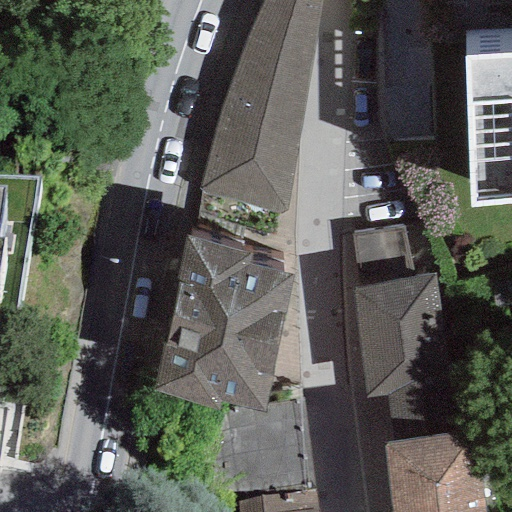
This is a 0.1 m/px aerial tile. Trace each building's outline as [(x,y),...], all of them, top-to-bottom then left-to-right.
[(318,0),(263,0),(247,34),(221,100),(196,188),(285,204),(318,0)] [(511,53),(462,57),(469,207),(511,202),(511,53)] [(249,240),(187,226),(152,383),(220,398),(222,390),(262,398),(292,264),(246,254),(249,240)] [(435,273),(352,282),(364,392),(387,390),(392,434),(460,426),(452,360),(445,361),(435,273)] [(300,413),(215,420),(222,492),(306,485),(300,413)] [(383,435),(392,511),(485,511),(475,424),(460,426),(392,434),(383,435)]
